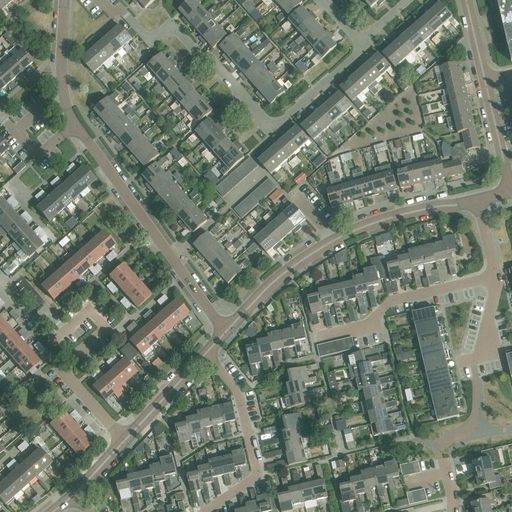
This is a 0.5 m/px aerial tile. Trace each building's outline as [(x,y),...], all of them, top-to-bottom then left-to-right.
[(135,0),(133,2),(136,5),(139,3),(145,9),(155,0),(135,0)] [(182,19),(185,23),(202,8),(194,0),(190,0),(182,8),(179,11),(184,17),(182,19)] [(285,0),(279,6),(288,15),(302,3),(299,0),(285,0)] [(383,3),(380,0),(362,0),(370,8),(376,2),(379,6),(383,3)] [(511,0),(498,0),(511,58),(511,0)] [(431,6),(427,9),(442,26),(452,17),(439,3),(433,9),(431,6)] [(209,11),(213,15),(218,11),(214,6),(209,11)] [(191,24),(196,30),(213,15),(209,11),(206,13),(202,8),(185,23),(187,26),(191,24)] [(288,20),(297,30),(314,15),(311,11),(308,14),(302,8),(288,20)] [(426,15),(420,20),(433,34),(442,26),(427,9),(423,12),(426,15)] [(218,11),(213,15),(216,19),(221,14),(218,11)] [(277,18),(280,22),(285,18),(281,14),(277,18)] [(198,38),(201,42),(218,27),(213,21),(216,19),(213,15),(196,30),(201,35),(198,38)] [(297,30),(305,40),(319,27),(314,21),(318,19),(314,15),(297,30)] [(412,22),(408,25),(423,42),(433,34),(420,20),(414,25),(412,22)] [(450,23),(454,28),(459,25),(454,20),(450,23)] [(281,27),(285,31),(289,27),(286,23),(281,27)] [(407,31),(401,37),(414,51),(423,42),(408,25),(404,28),(407,31)] [(111,28),(106,31),(122,49),(132,40),(119,26),(113,31),(111,28)] [(218,27),(201,42),(204,45),(207,42),(213,49),(227,36),(218,27)] [(305,40),(314,49),(331,34),(328,30),(325,33),(319,27),(305,40)] [(237,33),(240,37),(245,32),(241,28),(237,33)] [(106,38),(100,43),(113,57),(122,49),(106,31),(103,34),(106,38)] [(439,33),(435,37),(440,42),(443,38),(439,33)] [(331,34),(314,49),(322,59),(323,58),(336,46),(331,40),(334,37),(331,34)] [(222,56),(225,60),(242,45),(233,35),(219,48),(225,54),(222,56)] [(393,39),(389,42),(404,59),(414,51),(401,37),(395,42),(393,39)] [(294,42),(298,46),(303,42),(299,38),(294,42)] [(130,46),(134,51),(138,47),(134,42),(130,46)] [(303,42),(298,46),(301,50),(306,46),(303,42)] [(404,59),(389,42),(385,45),(388,48),(382,54),(395,68),(404,59)] [(18,52),(13,57),(11,58),(23,71),(32,63),(21,50),(22,50),(15,43),(12,45),(18,52)] [(91,45),(88,48),(103,65),(113,57),(100,43),(94,48),(91,45)] [(250,48),(253,52),(258,47),(255,44),(250,48)] [(231,61),(237,67),(251,54),(242,45),(225,60),(228,63),(231,61)] [(239,75),(242,79),(259,64),(254,58),(264,50),(260,46),(258,47),(253,52),(251,54),(237,67),(242,73),(239,75)] [(103,65),(88,48),(84,51),(87,54),(81,60),(94,74),(103,65)] [(9,60),(3,65),(2,66),(14,79),(23,71),(11,58),(13,57),(7,50),(3,54),(9,60)] [(420,50),(416,53),(421,58),(424,55),(420,50)] [(289,51),(285,55),(293,63),(297,59),(289,51)] [(417,62),(418,61),(421,58),(416,53),(413,57),(417,62)] [(147,67),(156,76),(173,61),(170,58),(167,60),(162,54),(160,56),(147,67)] [(369,56),(365,59),(381,76),(390,68),(378,54),(372,59),(369,56)] [(119,56),(115,60),(119,64),(123,61),(119,56)] [(316,57),(311,61),(315,65),(319,61),(316,57)] [(364,66),(359,71),(371,85),(381,76),(365,59),(361,62),(364,66)] [(119,64),(115,60),(111,63),(115,68),(119,64)] [(0,68),(0,81),(5,87),(14,79),(2,66),(3,65),(0,61),(0,68)] [(156,76),(164,86),(179,73),(174,68),(176,65),(173,61),(156,76)] [(267,67),(270,71),(275,66),(272,62),(267,67)] [(436,74),(437,79),(462,74),(459,62),(442,66),(444,72),(436,74)] [(248,80),(254,86),(267,73),(259,64),(242,79),(245,82),(248,80)] [(275,66),(270,71),(274,74),(278,70),(275,66)] [(402,75),(406,72),(402,67),(397,70),(402,75)] [(349,74),(346,76),(362,93),(371,85),(359,71),(352,77),(349,74)] [(389,75),(393,79),(397,76),(393,71),(389,75)] [(96,76),(100,81),(104,77),(100,73),(96,76)] [(164,86),(173,95),(190,80),(186,76),(183,78),(179,73),(164,86)] [(256,94),(259,98),(276,82),(267,73),(254,86),(259,91),(256,94)] [(446,82),(447,88),(464,85),(462,74),(437,79),(439,84),(446,82)] [(345,82),(340,87),(352,102),(362,93),(346,76),(342,79),(345,82)] [(173,95),(181,105),(196,92),(190,86),(193,84),(190,80),(173,95)] [(284,85),(287,89),(292,85),(288,81),(284,85)] [(276,82),(259,98),(262,101),(265,98),(271,105),(283,93),(285,92),(276,82)] [(378,84),(374,88),(378,92),(382,89),(378,84)] [(154,89),(157,93),(162,88),(158,85),(154,89)] [(441,96),(442,101),(467,96),(464,85),(447,88),(449,95),(441,96)] [(162,88),(157,93),(160,96),(165,92),(162,88)] [(378,92),(374,88),(370,91),(374,96),(378,92)] [(111,96),(114,100),(120,96),(116,92),(115,92),(111,96)] [(181,105),(190,114),(207,99),(203,95),(200,98),(196,92),(181,105)] [(330,96),(327,98),(342,115),(352,106),(339,92),(333,98),(330,96)] [(451,104),(453,111),(469,107),(467,96),(442,101),(444,106),(451,104)] [(97,120),(100,123),(117,108),(108,98),(94,111),(99,117),(97,120)] [(325,104),(320,109),(332,123),(342,115),(327,98),(323,102),(325,104)] [(207,99),(190,114),(198,124),(213,111),(207,105),(210,103),(207,99)] [(170,107),(174,111),(179,107),(175,103),(170,107)] [(124,111),(128,115),(133,111),(129,107),(124,111)] [(179,107),(174,111),(177,115),(182,111),(179,107)] [(446,119),(448,123),(472,118),(469,107),(453,111),(454,117),(446,119)] [(106,124),(111,130),(125,117),(117,108),(100,123),(103,127),(106,124)] [(311,112),(308,115),(323,132),(332,123),(320,109),(314,115),(311,112)] [(358,114),(354,110),(350,113),(354,118),(358,114)] [(133,111),(128,115),(131,119),(136,115),(133,111)] [(323,132),(308,115),(304,118),(307,121),(300,126),(313,141),(323,132)] [(113,138),(117,142),(134,127),(125,117),(111,130),(116,136),(113,138)] [(458,133),(462,132),(475,129),(472,118),(448,123),(449,128),(456,127),(458,133)] [(195,132),(204,142),(221,127),(218,123),(215,125),(210,119),(195,132)] [(187,126),(190,130),(195,126),(192,122),(187,126)] [(339,123),(335,126),(339,131),(343,128),(339,123)] [(141,130),(145,134),(150,130),(146,125),(141,130)] [(339,131),(335,126),(331,130),(335,134),(339,131)] [(122,143),(128,149),(142,136),(134,127),(117,142),(119,145),(122,143)] [(204,142),(213,151),(227,139),(221,133),(224,130),(221,127),(204,142)] [(287,129),(283,132),(299,149),(304,144),(311,152),(315,153),(317,151),(311,144),(296,127),(290,132),(287,129)] [(455,145),(453,149),(466,158),(469,153),(468,150),(479,148),(475,129),(462,132),(464,143),(455,145)] [(282,139),(277,144),(289,158),(299,149),(283,132),(279,135),(282,139)] [(130,157),(133,161),(150,146),(142,136),(128,149),(133,155),(130,157)] [(408,159),(422,155),(417,137),(403,141),(408,159)] [(0,139),(0,156),(6,151),(12,158),(15,155),(9,148),(9,149),(0,139)] [(213,151),(221,161),(238,146),(235,142),(232,144),(227,139),(213,151)] [(316,143),(320,148),(324,145),(320,139),(316,143)] [(158,149),(161,153),(166,148),(163,144),(158,149)] [(269,145),(265,149),(280,166),(289,158),(277,144),(272,148),(269,145)] [(150,146),(133,161),(136,164),(139,162),(145,168),(159,156),(150,146)] [(238,146),(221,161),(229,170),(244,158),(238,152),(241,149),(238,146)] [(280,166),(265,149),(261,153),(263,156),(258,161),(270,175),(280,166)] [(452,161),(442,164),(445,177),(463,173),(461,163),(463,162),(466,158),(453,149),(450,153),(452,161)] [(201,154),(205,158),(210,154),(206,150),(201,154)] [(432,154),(428,155),(433,180),(445,177),(442,164),(441,160),(434,161),(432,154)] [(425,164),(418,165),(422,183),(433,180),(428,155),(423,156),(425,164)] [(296,157),(292,160),(296,165),(300,162),(296,157)] [(250,158),(245,162),(253,171),(258,166),(250,158)] [(320,158),(311,165),(315,170),(324,162),(320,158)] [(411,159),(406,160),(412,185),(422,183),(418,165),(412,167),(411,159)] [(402,169),(396,171),(400,188),(412,185),(406,160),(401,162),(402,169)] [(245,162),(241,166),(249,174),(253,171),(245,162)] [(145,185),(148,189),(165,173),(156,164),(142,176),(148,182),(145,185)] [(241,166),(237,169),(245,178),(249,174),(241,166)] [(383,166),(378,167),(385,192),(397,188),(392,172),(385,173),(383,166)] [(82,167),(75,174),(74,174),(87,188),(95,181),(82,167)] [(376,176),(370,178),(375,195),(385,192),(378,167),(374,169),(376,176)] [(218,173),(222,177),(226,173),(223,169),(218,173)] [(237,169),(233,173),(241,182),(245,178),(237,169)] [(172,177),(176,181),(181,176),(177,172),(172,177)] [(361,172),(357,174),(364,198),(375,195),(370,178),(364,180),(361,172)] [(154,189),(159,195),(173,183),(165,173),(148,189),(151,192),(154,189)] [(233,173),(228,177),(236,186),(241,182),(233,173)] [(74,174),(67,181),(79,195),(87,188),(74,174)] [(273,177),(278,182),(281,179),(277,174),(273,177)] [(354,182),(348,184),(353,201),(364,198),(357,174),(352,175),(354,182)] [(181,176),(176,181),(179,185),(184,180),(181,176)] [(228,177),(224,181),(232,190),(236,186),(228,177)] [(269,179),(264,183),(272,192),(277,187),(269,179)] [(340,179),(335,180),(342,204),(353,201),(348,184),(342,186),(340,179)] [(342,204),(335,180),(330,182),(333,189),(326,191),(331,208),(342,204)] [(67,181),(59,187),(72,201),(79,195),(67,181)] [(224,181),(220,184),(228,193),(232,190),(224,181)] [(161,204),(165,208),(182,192),(173,183),(159,195),(165,201),(161,204)] [(264,183),(260,187),(268,195),(272,192),(264,183)] [(215,189),(223,197),(228,193),(220,184),(215,189)] [(59,187),(52,194),(64,208),(72,201),(59,187)] [(260,187),(256,190),(263,199),(268,195),(260,187)] [(256,190),(251,194),(259,203),(263,199),(256,190)] [(189,196),(193,200),(198,195),(194,191),(189,196)] [(171,208),(176,214),(190,202),(182,192),(165,208),(168,211),(171,208)] [(52,194),(44,201),(57,215),(64,208),(52,194)] [(251,194),(247,198),(255,207),(259,203),(251,194)] [(198,195),(193,200),(196,203),(201,199),(198,195)] [(0,199),(0,213),(8,206),(1,198),(0,199)] [(247,198),(243,202),(251,210),(255,207),(247,198)] [(286,198),(281,202),(285,207),(290,203),(286,198)] [(44,201),(36,208),(48,222),(57,215),(44,201)] [(178,223),(181,226),(199,211),(190,202),(176,214),(181,220),(178,223)] [(243,202),(239,206),(246,214),(251,210),(243,202)] [(293,205),(283,214),(298,231),(302,228),(299,225),(305,219),(293,205)] [(0,213),(0,225),(1,226),(15,214),(8,206),(0,213)] [(246,214),(239,206),(234,210),(242,218),(246,214)] [(206,214),(209,218),(214,214),(211,210),(206,214)] [(199,211),(181,226),(184,230),(187,227),(193,233),(207,221),(199,211)] [(1,226),(8,234),(22,222),(15,214),(1,226)] [(283,214),(273,222),(286,236),(292,231),(295,234),(298,231),(283,214)] [(271,219),(267,215),(263,218),(267,223),(271,219)] [(245,228),(251,223),(247,218),(241,223),(245,228)] [(8,234),(14,242),(28,229),(22,222),(8,234)] [(273,222),(264,230),(279,248),(283,245),(280,241),(286,236),(273,222)] [(219,230),(216,226),(211,231),(214,235),(219,230)] [(14,242),(21,249),(35,237),(28,229),(14,242)] [(279,248),(264,230),(254,239),(267,253),(273,248),(276,251),(279,248)] [(94,239),(107,253),(115,245),(102,232),(94,239)] [(196,254),(199,258),(217,243),(208,233),(194,245),(199,252),(196,254)] [(441,237),(442,242),(443,242),(447,260),(448,267),(454,266),(451,254),(458,252),(454,235),(441,237)] [(35,237),(21,249),(28,257),(42,245),(35,237)] [(87,245),(99,259),(107,253),(94,239),(87,245)] [(224,246),(227,250),(232,245),(229,241),(224,246)] [(443,242),(442,242),(431,245),(436,263),(435,263),(438,275),(443,274),(440,262),(447,260),(443,242)] [(206,259),(211,265),(225,252),(217,243),(199,258),(202,262),(206,259)] [(79,252),(92,266),(99,259),(87,245),(79,252)] [(232,245),(227,250),(231,254),(236,249),(232,245)] [(431,245),(420,247),(424,265),(423,265),(426,276),(431,275),(428,264),(435,263),(436,263),(431,245)] [(408,250),(409,254),(413,272),(414,279),(419,278),(417,267),(423,265),(424,265),(420,247),(408,250)] [(79,252),(72,259),(84,273),(92,266),(79,252)] [(213,273),(216,277),(233,262),(225,252),(211,265),(216,271),(213,273)] [(397,257),(398,262),(402,279),(404,286),(409,285),(406,274),(413,272),(409,254),(397,257)] [(372,268),(363,269),(363,274),(364,274),(368,292),(369,299),(375,298),(373,291),(374,291),(373,286),(379,285),(378,280),(384,279),(382,272),(379,257),(370,259),(372,268)] [(72,259),(64,266),(76,280),(84,273),(72,259)] [(241,265),(244,269),(249,265),(246,260),(241,265)] [(233,262),(216,277),(219,280),(222,278),(227,284),(242,271),(233,262)] [(402,279),(398,262),(386,265),(388,271),(382,272),(384,279),(385,284),(390,283),(393,293),(398,292),(395,281),(402,279)] [(109,277),(116,285),(129,272),(122,264),(109,277)] [(64,266),(56,272),(69,286),(76,280),(64,266)] [(56,272),(49,279),(61,293),(69,286),(56,272)] [(116,285),(123,292),(136,280),(129,272),(116,285)] [(352,277),(353,281),(358,299),(357,300),(358,306),(364,305),(361,294),(368,292),(364,274),(363,274),(352,277)] [(61,293),(49,279),(41,286),(53,300),(61,293)] [(123,292),(129,300),(143,287),(136,280),(123,292)] [(353,281),(342,284),(346,302),(345,302),(348,313),(353,312),(351,301),(357,300),(358,299),(353,281)] [(342,284),(330,287),(334,305),(336,316),(341,315),(339,304),(345,302),(346,302),(342,284)] [(129,300),(136,308),(150,295),(143,287),(129,300)] [(318,289),(319,294),(320,294),(324,312),(323,312),(325,319),(330,317),(327,306),(334,305),(330,287),(318,289)] [(320,294),(319,294),(307,297),(314,326),(319,324),(317,313),(323,312),(324,312),(320,294)] [(175,300),(167,307),(179,320),(187,313),(175,300)] [(167,307),(160,314),(172,327),(179,320),(167,307)] [(411,313),(414,325),(436,319),(435,312),(438,311),(437,307),(411,313)] [(160,314),(152,320),(164,334),(172,327),(160,314)] [(152,320),(144,327),(157,341),(164,334),(152,320)] [(437,320),(415,325),(418,337),(443,331),(442,327),(439,328),(437,320)] [(302,322),(290,325),(291,329),(295,347),(297,354),(302,353),(299,342),(306,340),(302,322)] [(0,327),(0,341),(12,331),(5,324),(0,327)] [(144,327),(137,334),(149,348),(157,341),(144,327)] [(291,329),(279,331),(284,349),(283,350),(286,361),(291,360),(288,348),(295,347),(291,329)] [(0,341),(0,345),(5,351),(18,339),(12,331),(0,341)] [(279,331),(267,334),(268,338),(269,338),(273,356),(272,356),(274,363),(279,362),(277,351),(283,350),(284,349),(279,331)] [(443,331),(418,337),(420,349),(443,344),(441,337),(444,336),(443,331)] [(137,334),(129,341),(141,355),(149,348),(137,334)] [(268,338),(257,341),(258,345),(262,363),(263,370),(268,369),(266,358),(272,356),(273,356),(269,338),(268,338)] [(352,338),(346,339),(349,351),(355,349),(354,348),(352,339),(352,338)] [(5,351),(11,359),(25,346),(18,339),(5,351)] [(346,339),(340,340),(343,352),(349,351),(346,339)] [(340,340),(334,342),(337,353),(343,352),(340,340)] [(334,342),(328,343),(331,355),(337,353),(334,342)] [(138,354),(128,343),(119,351),(129,362),(138,354)] [(328,343),(322,345),(325,356),(331,355),(328,343)] [(443,344),(420,349),(423,361),(449,355),(448,351),(444,352),(443,344)] [(258,345),(246,348),(253,377),(258,376),(255,365),(262,363),(258,345)] [(317,346),(319,358),(325,356),(322,345),(317,346)] [(11,359),(18,366),(32,354),(25,346),(11,359)] [(41,346),(37,350),(40,354),(45,349),(41,346)] [(364,352),(346,356),(348,368),(371,363),(382,361),(381,356),(365,359),(364,352)] [(32,354),(18,366),(25,374),(39,362),(32,354)] [(449,355),(423,361),(426,373),(448,368),(446,361),(450,360),(449,355)] [(124,359),(116,367),(128,380),(136,373),(129,366),(124,359)] [(371,363),(348,368),(351,380),(356,379),(355,379),(378,374),(394,370),(392,365),(372,370),(371,363)] [(315,365),(288,372),(291,383),(291,384),(308,379),(307,372),(318,370),(317,365),(315,365)] [(116,367),(108,373),(120,387),(128,380),(116,367)] [(448,368),(426,373),(429,385),(454,379),(453,375),(450,376),(448,368)] [(108,373),(101,380),(113,393),(120,387),(108,373)] [(378,374),(355,379),(356,379),(358,391),(363,390),(362,390),(381,385),(381,386),(396,382),(395,377),(391,378),(390,377),(379,379),(378,374)] [(291,383),(286,384),(289,396),(307,392),(305,385),(316,383),(315,377),(308,379),(291,384),(291,383)] [(52,389),(60,383),(57,378),(49,384),(52,389)] [(454,379),(429,385),(431,397),(454,392),(452,384),(455,384),(454,379)] [(113,393),(101,380),(93,387),(105,401),(113,393)] [(381,385),(362,390),(363,390),(365,401),(383,397),(399,394),(398,388),(382,392),(381,386),(381,385)] [(289,396),(284,397),(287,409),(305,405),(304,398),(322,394),(320,389),(307,392),(289,396)] [(454,392),(431,397),(434,409),(460,403),(459,399),(456,400),(454,392)] [(383,397),(365,401),(368,413),(386,408),(386,409),(397,406),(396,401),(385,404),(383,397)] [(269,412),(286,410),(284,398),(268,401),(269,412)] [(232,403),(220,406),(225,424),(224,424),(227,435),(232,434),(229,423),(236,421),(232,403)] [(460,403),(434,409),(437,422),(459,416),(458,408),(461,408),(460,403)] [(220,406),(209,409),(213,427),(215,438),(220,437),(218,426),(224,424),(225,424),(220,406)] [(386,408),(368,413),(371,425),(393,419),(393,420),(397,419),(404,417),(403,412),(388,416),(386,409),(386,408)] [(209,409),(197,411),(198,416),(202,434),(204,441),(209,439),(206,428),(213,427),(209,409)] [(50,425),(57,433),(71,421),(64,413),(50,425)] [(284,425),(273,428),(274,433),(281,431),(299,427),(303,426),(300,414),(282,418),(284,425)] [(198,416),(186,418),(187,423),(192,441),(191,441),(193,448),(198,446),(195,435),(202,434),(198,416)] [(393,419),(371,425),(374,437),(407,429),(406,424),(395,426),(393,420),(393,419)] [(57,433),(64,441),(77,428),(71,421),(57,433)] [(187,423),(175,426),(177,431),(182,455),(187,454),(185,442),(191,441),(192,441),(187,423)] [(283,438),(271,440),(273,446),(284,443),(302,439),(299,427),(281,431),(283,438)] [(64,441),(70,448),(84,436),(77,428),(64,441)] [(84,436),(70,448),(77,456),(91,444),(84,436)] [(285,450),(274,452),(275,457),(286,455),(286,454),(304,450),(302,439),(284,443),(285,450)] [(354,443),(346,444),(347,451),(355,450),(354,443)] [(243,448),(230,451),(231,455),(232,455),(236,473),(237,480),(242,479),(240,468),(247,466),(243,448)] [(39,449),(31,457),(43,470),(51,463),(39,449)] [(288,460),(276,463),(278,469),(307,462),(304,450),(286,454),(286,455),(288,460)] [(483,460),(473,463),(476,475),(493,471),(491,464),(496,463),(493,452),(482,455),(483,460)] [(231,455),(220,458),(224,476),(227,487),(232,486),(229,475),(236,473),(232,455),(231,455)] [(172,456),(160,459),(161,463),(166,481),(165,481),(167,488),(172,487),(169,476),(176,474),(172,456)] [(31,457),(23,463),(36,477),(43,470),(31,457)] [(220,458),(208,460),(209,465),(210,465),(214,483),(213,483),(215,490),(220,489),(217,477),(224,476),(220,458)] [(395,459),(383,462),(384,466),(388,484),(390,491),(395,490),(392,479),(400,477),(395,459)] [(418,462),(412,463),(415,475),(420,473),(418,462)] [(23,463),(16,470),(28,484),(36,477),(23,463)] [(161,463),(149,466),(150,471),(151,470),(155,488),(156,495),(161,494),(159,483),(165,481),(166,481),(161,463)] [(412,463),(406,464),(409,476),(415,475),(412,463)] [(400,466),(403,478),(409,476),(406,464),(400,466)] [(209,465),(197,468),(198,472),(199,472),(203,490),(204,497),(209,496),(207,484),(213,483),(214,483),(210,465),(209,465)] [(312,483),(316,501),(328,498),(320,465),(315,466),(319,481),(312,483)] [(384,466),(373,469),(377,487),(376,487),(379,498),(384,497),(381,485),(388,484),(384,466)] [(373,469),(361,472),(362,476),(366,494),(367,501),(373,499),(372,499),(370,488),(376,487),(377,487),(373,469)] [(16,470),(8,477),(21,491),(28,484),(16,470)] [(150,471),(139,473),(143,491),(146,502),(151,501),(148,490),(155,488),(151,470),(150,471)] [(493,471),(476,475),(479,487),(489,484),(490,490),(502,487),(499,476),(494,477),(493,471)] [(198,472),(187,475),(194,504),(199,503),(196,492),(203,490),(199,472),(198,472)] [(300,486),(304,504),(316,501),(312,483),(310,472),(304,473),(307,484),(300,486)] [(139,473),(127,476),(128,480),(133,499),(132,499),(134,505),(139,504),(136,493),(143,491),(139,473)] [(285,494),(278,495),(281,511),(288,511),(294,511),(293,506),(288,489),(289,488),(286,475),(281,476),(285,494)] [(289,488),(288,489),(293,506),(304,504),(300,486),(298,475),(293,476),(295,487),(289,488)] [(362,476),(350,479),(351,483),(356,501),(355,501),(357,511),(363,511),(359,495),(366,494),(362,476)] [(8,477),(1,484),(13,497),(21,491),(8,477)] [(128,480),(116,483),(123,511),(125,511),(128,511),(126,500),(132,499),(133,499),(128,480)] [(257,496),(256,497),(259,511),(270,511),(272,511),(268,494),(272,493),(270,482),(261,484),(262,491),(261,491),(262,495),(257,496)] [(351,483),(339,486),(344,504),(341,505),(342,511),(351,511),(349,503),(355,501),(356,501),(351,483)] [(13,497),(1,484),(0,484),(0,498),(5,505),(13,497)] [(424,489),(418,490),(421,502),(427,501),(426,498),(424,489)] [(246,504),(247,511),(259,511),(256,497),(257,496),(255,490),(250,491),(253,502),(246,504)] [(418,491),(412,492),(415,504),(421,502),(418,491)] [(412,492),(407,494),(409,505),(415,504),(412,492)] [(482,502),(472,504),(473,511),(491,511),(490,506),(495,505),(492,493),(480,496),(482,502)] [(235,511),(247,511),(246,504),(245,497),(239,498),(242,509),(235,511)]
